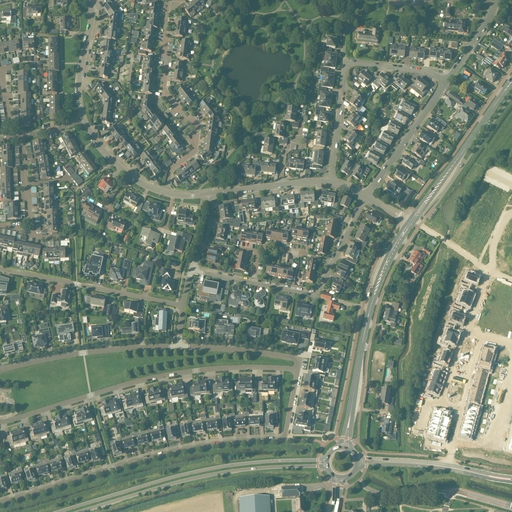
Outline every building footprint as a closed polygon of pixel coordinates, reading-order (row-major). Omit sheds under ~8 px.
[(54,9),(54,6),(66,6),(66,0),(53,0),(54,2),(48,3),(49,10),(54,9)] [(148,8),(147,10),(159,11),(160,5),(157,5),(158,1),(148,0),(146,0),(146,3),(152,4),(152,7),(150,8),(148,8)] [(204,4),(198,0),(196,2),(195,1),(194,2),(193,1),(190,3),(196,10),(198,8),(200,11),(205,7),(203,5),(204,4)] [(104,9),(108,14),(114,9),(115,8),(117,6),(116,5),(114,7),(115,7),(114,8),(109,2),(106,4),(108,6),(104,9)] [(194,12),(196,10),(190,3),(187,5),(189,8),(185,11),(191,18),(196,14),(194,12)] [(32,18),(32,14),(41,14),(41,5),(28,6),(28,11),(23,11),(23,19),(28,19),(28,18),(32,18)] [(119,8),(117,6),(115,8),(114,9),(108,14),(110,17),(121,14),(122,14),(118,10),(117,11),(116,10),(116,11),(115,10),(116,9),(116,10),(119,8)] [(453,18),(454,9),(445,8),(444,17),(453,18)] [(0,21),(10,22),(10,24),(15,24),(15,17),(10,17),(10,12),(1,12),(1,15),(0,15),(0,21)] [(121,14),(110,17),(110,22),(118,23),(119,23),(122,23),(122,21),(120,21),(121,14)] [(66,36),(66,31),(69,31),(68,19),(60,19),(60,31),(51,31),(51,35),(58,36),(66,36)] [(178,23),(177,28),(187,29),(187,23),(187,21),(187,20),(176,19),(175,23),(178,23)] [(458,32),(458,33),(464,33),(465,21),(459,21),(459,22),(444,21),(444,30),(458,32)] [(187,29),(177,28),(177,33),(174,32),(173,37),(182,38),(183,35),(186,35),(187,29)] [(358,32),(357,42),(377,44),(378,30),(373,29),(373,33),(358,32)] [(324,45),(323,51),(330,51),(330,48),(335,49),(336,44),(337,44),(337,40),(334,40),(328,40),(327,45),(325,44),(324,45)] [(494,40),(492,43),(501,49),(503,46),(511,52),(511,42),(510,42),(508,45),(507,44),(507,45),(501,41),(500,43),(494,40)] [(178,50),(187,51),(188,48),(191,48),(192,42),(182,41),(181,46),(179,45),(178,50)] [(499,52),(501,49),(492,43),(490,46),(499,52)] [(407,54),(408,48),(408,45),(398,44),(398,47),(398,48),(397,57),(403,58),(404,54),(407,54)] [(152,47),(140,45),(140,48),(142,48),(143,46),(144,47),(143,52),(138,51),(138,54),(147,56),(147,52),(151,53),(152,47)] [(389,56),(397,57),(398,48),(393,48),(393,46),(391,46),(389,56)] [(413,49),(408,48),(407,54),(410,54),(409,58),(416,59),(417,50),(413,50),(413,49)] [(427,56),(427,50),(424,50),(424,51),(419,51),(420,49),(417,49),(417,50),(416,59),(423,60),(423,56),(427,56)] [(430,51),(427,50),(427,56),(429,57),(429,59),(436,60),(437,51),(433,51),(433,49),(430,49),(430,51)] [(479,56),(481,52),(485,54),(486,53),(481,49),(475,58),(482,63),(484,60),(479,56)] [(187,54),(187,51),(178,50),(177,54),(180,54),(180,59),(189,60),(190,54),(187,54)] [(330,51),(323,51),(322,56),(323,57),(325,57),(325,61),(336,62),(336,61),(337,61),(337,58),(336,57),(337,55),(329,54),(330,51)] [(498,60),(505,65),(508,61),(506,60),(508,58),(501,53),(499,56),(500,57),(498,60)] [(502,68),(505,65),(498,60),(496,63),(489,58),(487,61),(499,70),(501,67),(502,68)] [(336,62),(325,61),(324,64),(322,64),(321,65),(321,70),(327,71),(327,68),(335,69),(335,67),(336,67),(337,63),(336,63),(336,62)] [(175,73),(184,74),(185,68),(182,67),(183,63),(181,63),(181,64),(173,63),(172,68),(175,68),(175,73)] [(485,78),(492,83),(497,76),(490,71),(487,69),(483,76),(485,78)] [(327,71),(321,70),(320,76),(321,77),(323,77),(322,81),(333,82),(333,81),(334,81),(335,77),(334,77),(334,75),(327,74),(327,71)] [(183,82),(184,74),(175,73),(174,77),(171,77),(171,81),(182,83),(183,82)] [(359,87),(362,84),(368,76),(363,73),(360,77),(358,75),(353,81),(359,87)] [(371,79),(368,76),(362,84),(368,89),(372,84),(377,77),(375,75),(371,79)] [(379,79),(377,77),(372,84),(378,89),(380,86),(386,78),(382,75),(379,79)] [(390,81),(386,78),(380,86),(387,91),(390,86),(396,79),(393,77),(390,81)] [(398,81),(396,79),(390,86),(397,91),(399,88),(405,80),(401,77),(398,81)] [(409,83),(405,80),(399,88),(405,93),(409,88),(414,81),(412,79),(409,83)] [(416,83),(414,81),(409,88),(415,93),(424,82),(420,79),(416,83)] [(333,82),(322,81),(322,84),(320,84),(319,85),(318,90),(324,91),(325,88),(332,89),(333,87),(334,83),(333,83),(333,82)] [(428,86),(424,82),(415,93),(422,98),(427,91),(425,89),(428,86)] [(484,96),(485,95),(486,94),(487,93),(487,91),(488,90),(476,82),(476,83),(475,82),(471,87),(475,89),(474,90),(477,92),(478,91),(484,96)] [(96,90),(99,93),(106,88),(107,86),(105,84),(103,84),(102,84),(101,84),(92,91),(93,93),(95,91),(96,90)] [(181,101),(189,95),(187,93),(189,91),(185,86),(178,92),(181,95),(178,97),(181,101)] [(109,91),(106,88),(99,93),(102,98),(112,91),(111,89),(109,91)] [(324,91),(318,90),(317,95),(318,97),(320,97),(320,101),(331,102),(331,101),(332,101),(332,97),(331,97),(332,95),(324,94),(324,91)] [(360,106),(365,99),(354,90),(352,93),(355,96),(352,100),(360,106)] [(112,91),(102,98),(105,102),(113,99),(109,94),(110,93),(111,94),(113,92),(112,91)] [(448,97),(457,103),(459,100),(450,93),(448,97)] [(190,97),(189,95),(181,101),(184,104),(186,102),(189,106),(197,100),(193,95),(190,97)] [(465,105),(474,111),(475,108),(476,109),(477,109),(477,108),(478,108),(478,107),(478,106),(478,105),(477,105),(474,103),(475,103),(474,102),(474,101),(471,99),(471,100),(469,98),(465,105)] [(115,99),(113,99),(105,102),(104,106),(116,107),(117,101),(117,99),(115,99)] [(201,111),(203,114),(211,109),(209,106),(211,104),(208,99),(200,105),(203,109),(201,111)] [(353,107),(351,109),(358,114),(363,108),(360,106),(352,100),(349,104),(353,107)] [(393,110),(399,113),(403,115),(405,112),(411,116),(415,108),(406,103),(407,102),(403,100),(399,107),(398,107),(394,107),(393,110)] [(331,102),(320,101),(319,104),(317,104),(316,105),(315,110),(322,111),(322,108),(330,109),(330,107),(331,107),(331,103),(331,102)] [(142,103),(139,103),(139,105),(142,105),(142,104),(143,104),(142,111),(151,109),(151,104),(143,103),(142,103)] [(287,114),(296,115),(297,109),(290,108),(290,107),(290,106),(289,105),(286,104),(285,105),(284,109),(285,110),(285,111),(287,111),(287,114)] [(466,123),(467,122),(468,122),(470,119),(471,119),(472,117),(471,116),(464,111),(465,110),(462,107),(456,115),(457,118),(461,121),(463,121),(463,120),(466,123)] [(153,112),(151,109),(142,111),(139,112),(143,116),(143,117),(142,118),(143,120),(153,112)] [(211,109),(203,114),(205,117),(206,116),(207,117),(208,116),(210,118),(217,117),(216,116),(219,114),(215,109),(213,111),(211,109)] [(353,114),(350,118),(357,124),(358,124),(362,118),(358,114),(351,109),(349,111),(353,114)] [(322,111),(315,110),(315,115),(316,117),(318,117),(317,122),(326,123),(326,124),(329,124),(329,120),(328,120),(329,115),(321,114),(322,111)] [(148,118),(151,122),(157,117),(153,112),(143,120),(145,121),(147,119),(147,118),(148,118)] [(392,119),(390,122),(396,125),(398,123),(404,126),(408,118),(403,115),(399,113),(395,121),(392,119)] [(293,122),(293,125),(299,126),(299,123),(295,122),(296,115),(287,114),(286,121),(293,122)] [(160,121),(157,117),(151,122),(154,126),(164,119),(163,117),(160,119),(161,120),(160,121)] [(206,126),(216,127),(221,128),(222,125),(219,122),(220,118),(217,118),(217,117),(210,118),(210,122),(209,122),(208,123),(207,123),(206,126)] [(350,125),(349,127),(355,133),(361,126),(358,124),(357,124),(350,118),(347,122),(350,125)] [(439,129),(442,131),(446,125),(437,118),(435,121),(433,119),(428,127),(436,133),(439,129)] [(164,119),(154,126),(153,128),(156,132),(164,126),(161,122),(162,122),(163,122),(166,120),(164,119)] [(381,130),(385,133),(389,135),(390,133),(397,136),(401,128),(396,125),(390,122),(389,121),(387,127),(381,129),(381,130)] [(166,136),(173,131),(176,129),(175,127),(173,129),(172,130),(169,126),(163,131),(162,131),(162,132),(165,136),(166,136)] [(216,127),(206,126),(206,130),(209,130),(208,135),(218,136),(218,130),(215,130),(216,127)] [(109,138),(110,139),(120,132),(116,127),(109,132),(113,136),(112,137),(111,136),(109,138)] [(350,132),(347,136),(355,142),(360,136),(355,133),(349,127),(347,130),(350,132)] [(177,130),(176,129),(173,131),(166,136),(170,141),(177,136),(173,132),(175,131),(175,132),(177,130)] [(280,138),(279,140),(281,140),(281,141),(287,142),(288,139),(284,138),(284,132),(275,130),(274,137),(280,138)] [(317,133),(316,140),(325,141),(327,131),(315,130),(315,133),(317,133)] [(123,137),(120,132),(110,139),(111,141),(113,139),(114,138),(117,142),(119,140),(123,137)] [(63,143),(72,139),(69,133),(65,136),(60,138),(63,143)] [(376,142),(378,143),(382,145),(383,142),(390,146),(394,138),(389,135),(385,133),(381,140),(378,139),(376,142)] [(428,145),(430,141),(432,143),(437,137),(431,133),(429,136),(424,133),(419,139),(428,145)] [(125,135),(123,137),(119,140),(122,144),(121,145),(120,144),(118,146),(119,147),(123,145),(129,140),(125,135)] [(218,136),(208,135),(208,140),(205,139),(204,144),(213,145),(214,142),(217,142),(218,136)] [(169,146),(171,148),(180,141),(177,136),(170,141),(173,144),(169,146)] [(358,145),(355,142),(347,136),(344,140),(348,143),(346,146),(353,151),(358,145)] [(63,143),(66,148),(74,143),(72,139),(63,143)] [(133,145),(129,140),(123,145),(119,147),(121,149),(123,147),(122,146),(123,146),(126,150),(133,145)] [(325,141),(316,140),(315,147),(313,146),(312,149),(324,150),(324,148),(325,148),(325,141)] [(184,145),(180,141),(171,148),(172,149),(169,151),(172,155),(174,153),(176,156),(177,154),(178,155),(184,150),(182,147),(184,145)] [(422,159),(425,154),(428,149),(418,142),(411,151),(422,159)] [(66,148),(68,153),(77,148),(74,143),(66,148)] [(369,151),(371,152),(375,155),(377,152),(383,155),(387,147),(382,145),(378,143),(374,150),(371,149),(369,151)] [(134,144),(133,145),(126,150),(129,153),(125,155),(127,157),(135,150),(140,147),(138,145),(136,147),(134,144)] [(204,144),(204,147),(205,147),(205,148),(207,148),(207,150),(206,149),(206,152),(212,155),(217,158),(217,157),(218,156),(218,155),(218,154),(218,153),(215,152),(216,148),(213,148),(213,145),(204,144)] [(141,149),(140,147),(135,150),(127,157),(128,158),(131,156),(134,159),(141,153),(139,150),(141,149)] [(272,155),(273,148),(264,147),(263,154),(270,155),(270,158),(276,158),(276,155),(272,155)] [(79,153),(77,148),(68,153),(71,158),(79,153)] [(324,150),(312,149),(312,153),(314,153),(313,159),(323,160),(324,154),(323,154),(324,150)] [(75,158),(78,163),(86,157),(83,152),(75,158)] [(136,168),(151,157),(154,155),(152,153),(149,155),(147,152),(141,157),(143,160),(135,167),(136,168)] [(217,158),(212,155),(206,152),(204,153),(205,153),(204,154),(203,152),(202,153),(201,152),(198,154),(200,157),(197,159),(201,163),(202,164),(202,165),(203,165),(204,165),(205,164),(206,164),(207,164),(208,163),(209,163),(208,162),(211,159),(213,162),(214,161),(215,160),(216,160),(216,159),(217,158)] [(380,157),(375,155),(371,152),(367,160),(364,159),(363,160),(362,161),(362,162),(368,165),(370,162),(376,165),(380,157)] [(411,155),(410,158),(407,157),(402,164),(411,170),(416,163),(419,165),(421,162),(411,155)] [(86,157),(78,163),(82,167),(89,161),(86,157)] [(154,162),(151,157),(136,168),(138,170),(146,164),(148,167),(154,162)] [(289,169),(296,170),(297,161),(291,160),(291,158),(288,157),(286,168),(289,169)] [(323,160),(313,159),(313,165),(310,165),(310,168),(316,169),(316,166),(322,167),(323,160)] [(304,162),(297,161),(296,170),(303,171),(306,171),(307,160),(304,162)] [(89,161),(82,167),(85,171),(93,165),(89,161)] [(158,167),(152,172),(155,177),(162,172),(160,170),(165,166),(167,168),(170,166),(166,161),(161,165),(159,166),(158,167)] [(187,162),(195,172),(196,171),(197,171),(199,169),(199,168),(194,162),(191,164),(189,161),(187,162)] [(156,164),(154,162),(148,167),(152,172),(158,167),(159,166),(161,165),(159,162),(156,164)] [(187,168),(185,169),(190,175),(190,176),(195,173),(195,172),(187,162),(185,163),(187,166),(187,168)] [(241,175),(248,176),(249,167),(242,166),(243,164),(239,163),(239,169),(242,170),(241,175)] [(258,172),(259,163),(255,163),(253,164),(253,168),(249,167),(248,176),(254,177),(255,171),(258,172)] [(269,164),(259,163),(258,172),(261,172),(261,173),(268,174),(269,164)] [(276,165),(269,164),(268,174),(274,175),(275,169),(278,169),(279,164),(276,163),(276,165)] [(355,172),(357,167),(358,166),(355,164),(353,167),(346,163),(341,172),(349,176),(352,170),(355,172)] [(66,172),(71,168),(67,164),(63,167),(66,172)] [(96,170),(93,165),(85,171),(88,176),(96,170)] [(365,171),(357,167),(355,172),(352,176),(360,181),(363,175),(366,176),(369,170),(366,169),(365,171)] [(179,168),(178,169),(179,172),(180,173),(185,179),(190,175),(185,169),(183,170),(181,170),(179,168)] [(177,185),(185,179),(180,173),(179,172),(178,169),(176,171),(178,174),(175,176),(176,178),(173,180),(177,185)] [(402,182),(404,179),(407,180),(411,174),(406,170),(404,173),(398,170),(396,173),(397,173),(395,177),(402,182)] [(78,177),(73,181),(78,186),(83,182),(78,177)] [(110,191),(114,187),(111,184),(113,182),(108,178),(107,180),(106,179),(98,187),(106,194),(109,190),(110,191)] [(397,192),(399,193),(403,187),(397,183),(395,186),(389,183),(385,189),(393,193),(395,195),(397,192)] [(501,189),(498,194),(506,198),(509,193),(501,189)] [(139,215),(143,205),(139,202),(141,199),(136,197),(129,193),(124,202),(135,208),(136,208),(137,209),(135,213),(139,215)] [(301,201),(297,202),(298,207),(298,209),(304,208),(304,203),(307,203),(307,193),(300,194),(301,201)] [(314,206),(317,206),(318,199),(314,199),(313,193),(307,193),(307,203),(311,202),(311,206),(314,206)] [(320,206),(323,206),(324,203),(327,203),(329,194),(322,193),(322,197),(318,197),(318,199),(317,206),(320,206)] [(336,196),(329,194),(327,203),(331,204),(330,208),(336,209),(338,202),(335,201),(336,196)] [(498,194),(496,199),(504,203),(506,198),(498,194)] [(281,205),(277,205),(278,207),(278,208),(278,212),(282,212),(282,211),(285,210),(284,207),(288,206),(287,202),(287,197),(280,198),(281,205)] [(287,202),(288,206),(292,206),(292,210),(298,209),(298,207),(297,202),(294,202),(293,197),(287,197),(287,202)] [(344,208),(342,213),(345,215),(351,201),(344,198),(340,206),(344,208)] [(278,207),(277,205),(274,206),(274,199),(267,200),(268,209),(272,208),(273,212),(275,212),(275,213),(278,212),(278,208),(278,207)] [(496,199),(493,204),(502,207),(504,203),(496,199)] [(254,200),(247,201),(248,208),(248,211),(255,210),(255,213),(259,213),(258,208),(258,205),(255,206),(254,200)] [(258,208),(259,213),(259,214),(265,213),(265,209),(268,209),(267,200),(261,200),(262,207),(258,208)] [(241,207),(238,208),(240,224),(245,224),(245,221),(243,222),(242,212),(248,211),(248,208),(247,201),(241,202),(241,207)] [(229,213),(232,213),(231,206),(232,206),(231,202),(225,203),(226,207),(219,208),(220,214),(229,213)] [(93,206),(87,203),(84,210),(89,213),(86,219),(89,220),(90,218),(97,222),(102,213),(92,208),(93,206)] [(145,205),(143,210),(147,212),(148,211),(153,212),(152,215),(156,216),(155,219),(159,220),(160,217),(162,212),(158,211),(160,206),(151,204),(150,204),(147,203),(146,205),(145,205)] [(493,204),(491,208),(499,212),(502,207),(493,204)] [(491,208),(489,213),(497,217),(499,212),(491,208)] [(186,211),(179,210),(178,223),(185,224),(185,223),(188,223),(187,225),(194,226),(195,222),(193,221),(192,221),(193,217),(186,216),(186,211)] [(220,214),(221,221),(227,220),(228,224),(234,224),(233,219),(232,213),(229,213),(220,214)] [(374,224),(376,220),(379,222),(382,217),(376,214),(375,216),(369,213),(365,219),(374,224)] [(489,213),(486,218),(494,222),(497,217),(489,213)] [(480,217),(479,220),(482,222),(480,226),(490,231),(490,230),(491,231),(493,228),(492,227),(492,226),(485,223),(487,220),(480,217)] [(111,219),(107,228),(114,230),(115,228),(123,231),(124,229),(126,229),(127,229),(128,226),(128,225),(125,225),(126,224),(122,222),(123,221),(118,219),(118,221),(114,219),(114,221),(111,219)] [(291,238),(296,239),(299,225),(297,224),(296,229),(293,229),(291,238)] [(225,235),(228,235),(230,226),(222,225),(222,228),(218,227),(218,228),(217,233),(225,235)] [(358,233),(367,237),(368,234),(371,235),(373,230),(365,226),(364,229),(361,227),(358,233)] [(474,230),(472,234),(478,237),(480,233),(487,237),(488,236),(489,236),(490,233),(489,232),(490,231),(480,226),(478,226),(475,230),(474,230)] [(240,241),(245,242),(247,233),(242,232),(243,230),(241,229),(242,228),(239,227),(238,235),(241,236),(240,241)] [(265,239),(271,240),(273,231),(273,228),(271,227),(270,231),(267,230),(265,239)] [(157,244),(158,241),(155,240),(157,234),(151,232),(151,231),(143,229),(141,236),(147,238),(145,245),(148,246),(148,247),(152,248),(153,245),(151,245),(152,243),(157,244)] [(306,231),(304,231),(302,240),(307,241),(308,236),(311,236),(312,230),(307,229),(306,231)] [(219,240),(219,243),(226,245),(228,235),(225,235),(217,233),(216,240),(219,240)] [(358,233),(355,240),(358,241),(357,244),(358,244),(364,247),(365,248),(367,243),(365,241),(367,237),(358,233)] [(191,236),(183,234),(182,238),(178,237),(177,239),(169,237),(168,241),(170,241),(167,251),(174,253),(175,250),(181,252),(184,241),(189,242),(191,236)] [(58,242),(58,247),(58,249),(59,259),(59,262),(60,262),(60,259),(65,259),(69,259),(68,249),(64,249),(62,249),(62,247),(60,247),(60,242),(58,242)] [(351,245),(348,251),(356,255),(358,251),(362,253),(364,247),(358,244),(356,248),(351,245)] [(208,255),(216,257),(217,254),(220,255),(222,248),(221,248),(218,248),(216,247),(215,250),(209,249),(208,255)] [(412,258),(421,263),(426,255),(426,254),(428,255),(430,252),(424,249),(422,252),(424,253),(421,256),(415,253),(412,258)] [(238,259),(248,261),(249,256),(243,255),(244,251),(237,250),(236,256),(239,257),(238,259)] [(348,251),(345,257),(350,259),(349,262),(355,265),(358,260),(354,258),(356,255),(348,251)] [(215,263),(216,257),(208,255),(207,261),(213,262),(212,265),(220,267),(220,264),(215,263)] [(85,270),(84,275),(89,277),(90,274),(93,275),(93,276),(94,275),(97,276),(97,277),(98,276),(100,276),(103,259),(96,257),(95,263),(92,263),(91,267),(85,266),(84,270),(85,270)] [(419,272),(422,266),(420,265),(421,263),(412,258),(409,262),(415,266),(414,269),(419,272)] [(308,266),(316,268),(317,262),(310,261),(310,259),(307,259),(307,263),(309,264),(308,266)] [(134,269),(133,277),(136,278),(136,279),(141,280),(141,282),(144,283),(145,281),(149,281),(153,264),(145,262),(143,270),(139,268),(138,270),(134,269)] [(339,269),(347,273),(350,267),(352,268),(353,265),(348,263),(346,266),(342,263),(341,264),(340,264),(339,267),(339,268),(339,269)] [(266,275),(271,276),(272,272),(273,267),(274,264),(272,264),(272,267),(267,266),(266,275)] [(122,280),(123,275),(128,276),(131,266),(125,265),(123,272),(120,272),(120,271),(116,271),(112,270),(110,279),(114,280),(114,281),(118,282),(118,280),(121,281),(122,280)] [(246,272),(247,267),(237,265),(236,270),(234,270),(233,273),(241,275),(242,271),(246,272)] [(171,269),(173,270),(172,278),(176,279),(176,277),(179,277),(180,272),(175,272),(175,267),(172,266),(171,269)] [(292,268),(291,271),(289,270),(287,279),(292,280),(293,275),(296,276),(298,269),(292,268)] [(344,278),(347,273),(339,269),(338,269),(336,272),(337,273),(336,274),(341,276),(340,279),(345,282),(347,279),(344,278)] [(165,282),(163,290),(165,290),(165,292),(169,293),(170,291),(171,292),(172,291),(173,291),(173,288),(172,288),(173,283),(169,282),(169,278),(170,278),(172,271),(165,270),(163,277),(164,277),(163,281),(165,282)] [(463,279),(462,282),(467,285),(469,282),(476,285),(479,278),(474,277),(474,276),(471,275),(466,273),(464,279),(463,279)] [(347,284),(339,281),(338,284),(335,282),(332,289),(336,291),(336,292),(339,294),(341,289),(344,290),(347,284)] [(497,281),(494,287),(499,289),(497,294),(503,297),(508,285),(507,285),(507,284),(504,282),(503,283),(497,281)] [(199,285),(197,296),(201,297),(208,299),(209,299),(212,283),(204,282),(204,286),(199,285)] [(212,283),(209,299),(216,300),(220,301),(223,290),(218,289),(219,285),(212,283)] [(44,292),(41,291),(42,287),(28,284),(26,293),(35,294),(34,299),(43,301),(44,292)] [(238,305),(238,304),(239,300),(240,298),(242,296),(243,294),(241,291),(239,291),(239,288),(238,286),(235,286),(233,287),(232,290),(233,292),(235,292),(234,295),(233,294),(231,296),(230,298),(229,303),(238,305)] [(461,288),(460,292),(464,293),(462,298),(461,298),(471,302),(474,297),(466,294),(467,291),(461,288)] [(65,307),(66,304),(67,305),(68,301),(69,301),(70,297),(69,296),(70,292),(62,290),(60,297),(58,297),(58,296),(52,295),(50,303),(56,304),(56,302),(59,302),(59,303),(61,304),(60,306),(61,307),(64,308),(65,307)] [(254,299),(255,301),(258,301),(257,304),(259,306),(261,307),(264,305),(264,303),(262,300),(261,300),(262,298),(263,298),(265,297),(266,294),(264,292),(262,291),(259,293),(259,295),(257,295),(254,296),(254,299)] [(239,300),(238,304),(242,305),(244,308),(247,308),(249,307),(249,304),(249,303),(248,302),(247,302),(247,299),(249,300),(251,298),(251,296),(250,293),(247,292),(245,294),(244,297),(242,296),(240,298),(239,300)] [(489,301),(487,304),(488,304),(488,305),(494,308),(498,297),(492,294),(489,301)] [(88,299),(87,303),(90,304),(90,305),(104,308),(102,316),(107,317),(107,316),(112,317),(114,307),(108,305),(108,306),(105,305),(106,299),(92,296),(92,298),(88,297),(87,299),(88,299)] [(290,312),(291,307),(287,306),(288,301),(286,301),(287,298),(276,296),(275,304),(282,306),(281,311),(286,312),(286,311),(290,312)] [(456,302),(455,306),(461,308),(462,305),(469,308),(471,302),(461,298),(462,298),(459,297),(457,303),(456,302)] [(143,319),(144,314),(139,313),(139,314),(137,313),(138,305),(134,304),(134,305),(129,304),(129,303),(124,302),(124,307),(125,307),(124,311),(130,312),(134,313),(134,316),(138,318),(143,319)] [(310,318),(312,309),(305,307),(306,304),(298,302),(296,316),(302,317),(303,316),(310,318)] [(333,322),(335,315),(332,315),(333,309),(336,310),(339,310),(340,306),(335,305),(335,304),(328,302),(327,306),(328,306),(326,313),(325,313),(323,319),(333,322)] [(386,310),(385,316),(396,318),(399,305),(393,303),(392,306),(395,307),(394,312),(386,310)] [(155,318),(155,326),(156,327),(159,327),(159,331),(166,331),(167,313),(166,313),(162,313),(162,310),(162,309),(156,309),(156,313),(160,313),(159,319),(155,318)] [(452,314),(450,320),(462,325),(464,319),(456,316),(458,313),(452,310),(450,314),(452,314)] [(390,327),(395,328),(396,324),(397,318),(396,318),(385,316),(384,321),(391,323),(390,327)] [(122,335),(132,334),(132,335),(136,335),(136,334),(139,334),(139,327),(142,327),(142,320),(135,320),(135,325),(131,325),(132,328),(122,329),(122,335)] [(204,334),(205,334),(205,321),(199,320),(199,321),(200,321),(199,323),(190,322),(189,330),(197,330),(197,332),(197,333),(201,334),(204,334)] [(227,335),(233,336),(234,328),(232,327),(232,325),(228,325),(228,321),(217,320),(215,334),(216,334),(216,335),(224,335),(224,334),(227,334),(227,335)] [(481,320),(478,327),(483,329),(483,328),(489,330),(492,324),(481,320)] [(501,323),(499,334),(505,335),(508,325),(501,323)] [(74,334),(72,326),(67,326),(67,327),(65,327),(64,325),(57,326),(57,328),(55,328),(57,336),(58,336),(59,342),(64,342),(70,341),(70,335),(69,335),(74,334)] [(92,330),(93,338),(102,337),(102,334),(108,334),(107,326),(96,327),(96,329),(92,330)] [(446,331),(444,336),(445,336),(457,340),(457,341),(459,335),(451,332),(453,329),(447,327),(445,330),(446,331)] [(33,343),(34,349),(40,347),(39,347),(46,345),(44,338),(50,337),(48,329),(43,330),(44,330),(45,332),(41,333),(42,337),(32,339),(33,342),(32,342),(32,343),(33,343)] [(247,331),(245,331),(244,337),(246,337),(246,338),(255,339),(255,338),(260,338),(260,333),(264,334),(263,337),(268,338),(269,330),(264,329),(264,331),(261,330),(261,329),(256,329),(256,330),(252,329),(252,330),(247,330),(247,331)] [(283,332),(281,342),(287,343),(287,342),(292,343),(291,344),(297,345),(299,338),(308,340),(309,334),(301,332),(300,336),(299,336),(293,334),(293,335),(289,334),(283,332)] [(440,340),(439,344),(446,346),(447,343),(455,346),(457,341),(457,340),(445,336),(443,341),(440,340)] [(1,341),(4,354),(8,353),(8,354),(23,351),(21,343),(7,347),(5,340),(1,341)] [(314,341),(312,348),(324,350),(325,343),(314,341)] [(485,347),(483,353),(483,352),(492,355),(494,349),(490,348),(486,347),(485,347)] [(435,361),(433,364),(441,367),(442,364),(447,366),(448,363),(449,360),(451,355),(444,353),(442,358),(439,357),(437,362),(435,361)] [(315,358),(314,365),(324,367),(326,361),(328,361),(329,358),(322,357),(322,360),(315,358)] [(480,366),(479,367),(480,367),(481,367),(485,368),(484,371),(490,373),(491,369),(489,369),(490,363),(481,361),(480,364),(479,366),(480,366)] [(314,365),(313,371),(319,372),(319,375),(325,376),(325,373),(323,373),(324,367),(314,365)] [(434,371),(432,377),(433,377),(443,380),(445,375),(434,371)] [(306,376),(305,382),(316,384),(317,378),(306,376)] [(433,377),(432,382),(441,385),(442,385),(443,380),(433,377)] [(269,380),(268,392),(278,393),(278,385),(274,385),(275,380),(268,379),(268,380),(269,380)] [(213,394),(223,393),(222,380),(219,380),(219,381),(216,381),(216,385),(213,386),(213,394)] [(222,380),(223,393),(232,392),(232,384),(229,385),(228,381),(225,381),(225,380),(222,380)] [(236,392),(245,392),(245,380),(239,380),(239,384),(236,384),(236,392)] [(245,380),(245,392),(245,393),(255,393),(255,384),(252,384),(251,380),(245,380)] [(268,394),(268,392),(269,380),(268,380),(262,380),(262,384),(259,384),(258,394),(268,394)] [(199,383),(201,395),(210,394),(209,386),(206,386),(205,382),(199,383)] [(305,382),(304,388),(311,390),(311,393),(317,394),(318,390),(315,390),(316,384),(305,382)] [(430,386),(440,390),(442,385),(441,385),(432,382),(430,386)] [(201,396),(201,395),(199,383),(193,384),(193,388),(190,388),(191,396),(194,396),(194,397),(201,396)] [(176,387),(178,398),(178,400),(188,398),(186,389),(183,389),(182,385),(176,387)] [(429,386),(427,391),(438,395),(440,390),(430,386),(429,386)] [(169,400),(178,398),(176,387),(170,388),(171,392),(167,392),(169,400)] [(393,414),(394,407),(392,407),(394,399),(390,398),(391,390),(382,388),(379,404),(389,406),(388,413),(393,414)] [(153,390),(156,402),(165,400),(163,393),(160,393),(159,390),(157,390),(156,389),(153,390)] [(156,404),(156,402),(153,390),(150,391),(150,392),(147,392),(148,396),(145,397),(147,405),(150,404),(150,405),(156,404)] [(303,394),(301,400),(313,402),(314,397),(316,397),(317,394),(311,393),(310,396),(303,394)] [(131,397),(134,410),(143,407),(141,398),(138,399),(137,395),(131,397)] [(125,412),(134,410),(131,397),(125,398),(126,402),(123,403),(125,412)] [(301,400),(300,406),(308,408),(307,411),(313,412),(314,409),(311,408),(313,402),(301,400)] [(109,403),(112,414),(121,412),(119,404),(116,405),(114,401),(109,403)] [(112,414),(109,403),(108,402),(102,404),(104,409),(101,410),(103,417),(112,414)] [(469,407),(467,413),(467,412),(476,415),(478,410),(480,410),(481,407),(475,405),(474,408),(469,407)] [(83,423),(92,421),(90,413),(87,414),(85,409),(79,411),(79,412),(83,423)] [(299,413),(298,419),(309,421),(310,415),(313,416),(313,412),(307,411),(306,414),(299,413)] [(434,411),(428,434),(435,436),(434,438),(444,441),(450,420),(447,420),(449,414),(448,414),(441,412),(441,413),(434,411)] [(84,425),(83,423),(79,412),(74,414),(75,418),(72,419),(74,428),(84,425)] [(277,421),(277,412),(273,412),(273,414),(265,414),(266,428),(267,428),(267,429),(273,428),(273,422),(277,421)] [(249,419),(249,415),(249,413),(244,414),(244,416),(235,416),(235,420),(235,424),(235,427),(245,427),(245,423),(249,423),(249,419)] [(258,415),(249,415),(249,419),(249,423),(249,426),(259,426),(259,422),(263,422),(263,413),(258,413),(258,415)] [(235,420),(235,416),(235,415),(234,415),(230,415),(230,417),(222,418),(224,431),(226,431),(226,432),(232,431),(231,424),(235,424),(235,420)] [(215,419),(206,420),(207,427),(207,431),(217,429),(217,426),(221,425),(220,416),(215,417),(215,419)] [(58,418),(62,431),(71,429),(68,420),(65,421),(64,417),(61,418),(61,417),(58,418)] [(53,434),(62,431),(58,418),(55,419),(55,420),(52,420),(53,424),(50,425),(53,434)] [(207,427),(206,420),(206,418),(201,419),(201,421),(192,422),(193,430),(193,433),(203,431),(203,428),(207,427)] [(298,419),(297,425),(304,426),(303,429),(310,431),(310,427),(308,427),(309,421),(298,419)] [(189,430),(193,430),(192,422),(192,420),(187,421),(187,423),(180,424),(182,437),(184,437),(184,438),(190,437),(189,430)] [(393,421),(385,420),(383,434),(390,435),(393,421)] [(36,425),(40,438),(47,436),(46,435),(49,434),(47,426),(44,427),(43,423),(36,425)] [(31,441),(40,438),(36,425),(31,427),(32,431),(29,432),(31,441)] [(175,433),(179,432),(177,425),(166,427),(169,440),(170,440),(171,441),(176,440),(175,433)] [(159,429),(150,431),(149,431),(151,439),(152,442),(162,440),(161,436),(165,435),(163,426),(158,427),(159,429)] [(149,431),(150,431),(149,429),(146,430),(144,431),(145,432),(136,435),(137,442),(138,446),(148,443),(147,440),(151,439),(149,431)] [(15,432),(19,445),(28,442),(26,433),(23,434),(21,430),(15,432)] [(10,447),(19,445),(15,432),(9,434),(11,438),(7,438),(8,440),(9,443),(10,447)] [(136,435),(135,433),(130,435),(131,436),(122,439),(121,439),(124,446),(125,450),(134,447),(133,443),(137,442),(136,435)] [(121,439),(122,439),(121,437),(117,439),(117,440),(110,443),(114,455),(116,455),(116,456),(122,454),(120,448),(124,446),(121,439)] [(88,449),(90,457),(92,462),(94,462),(94,463),(100,461),(98,454),(102,453),(99,444),(95,446),(95,447),(88,449)] [(75,452),(77,461),(78,464),(88,461),(87,458),(90,457),(88,449),(87,450),(75,453),(75,452)] [(73,462),(77,461),(75,452),(70,453),(71,455),(64,457),(68,470),(69,469),(69,470),(75,468),(73,462)] [(48,462),(50,469),(51,472),(61,469),(60,466),(64,465),(61,456),(57,457),(57,459),(48,462)] [(44,463),(35,466),(37,473),(38,477),(48,474),(47,470),(50,469),(48,462),(48,460),(43,461),(44,463)] [(33,474),(37,473),(35,466),(23,469),(27,482),(29,482),(29,483),(35,481),(33,474)] [(20,478),(23,477),(21,468),(17,470),(17,471),(8,474),(11,485),(21,482),(20,478)] [(0,491),(6,490),(4,483),(8,482),(6,475),(0,476),(0,490),(0,491)] [(296,497),(296,500),(296,511),(304,511),(303,500),(301,500),(300,500),(299,487),(281,488),(282,498),(296,497)] [(239,498),(240,511),(270,511),(269,497),(239,498)]
